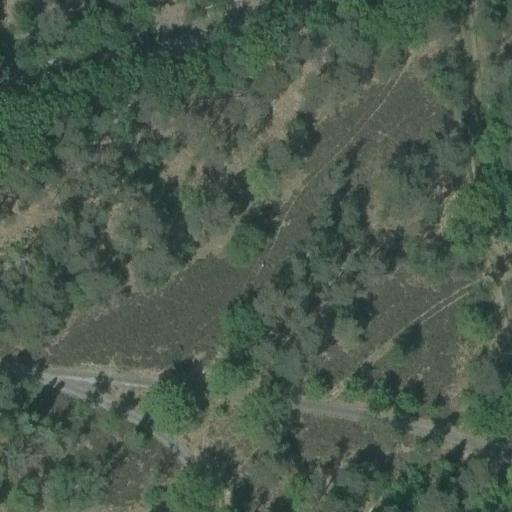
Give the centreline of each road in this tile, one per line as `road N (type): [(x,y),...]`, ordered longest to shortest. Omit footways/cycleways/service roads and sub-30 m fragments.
road 1 (track): [(428,0),(398,75),(292,195),(225,335),(209,398)]
road 2 (track): [(0,110),(306,0)]
road 3 (track): [(502,271),(466,37),(443,0)]
